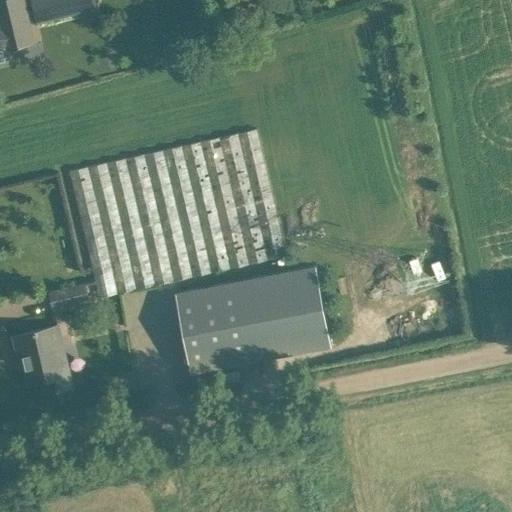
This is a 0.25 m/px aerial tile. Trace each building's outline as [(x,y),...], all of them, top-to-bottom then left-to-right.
[(0,0),(0,16),(3,29),(0,29),(0,66),(13,63),(9,48),(34,41),(23,0),(0,0)] [(61,0),(31,0),(37,22),(65,15),(61,0)] [(261,130),(73,163),(96,291),(284,257),(261,130)] [(316,264),(177,291),(192,371),(331,345),(316,264)] [(53,309),(88,301),(84,283),(49,291),(53,309)] [(57,325),(13,335),(19,361),(24,360),(29,384),(41,381),(44,393),(72,387),(68,369),(55,372),(50,351),(63,348),(57,325)]
